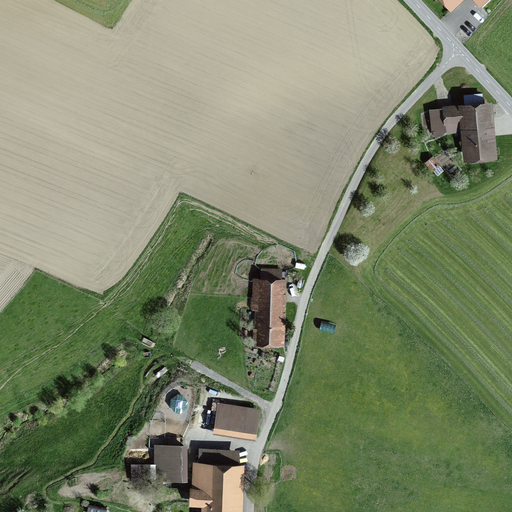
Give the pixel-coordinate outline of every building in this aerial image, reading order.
[(461,132),(463,150),(470,149),(471,158),(490,156),(486,105),(430,110),(433,132),(436,136),(445,131),(446,133),(461,132)] [(261,281),(254,281),(254,298),(252,298),(252,309),(261,309),(261,329),(258,329),(257,341),(281,342),(281,327),(279,327),(281,271),(262,270),(261,281)] [(257,411),(220,405),(217,426),(254,432),(257,411)] [(186,447),(156,448),(156,477),(186,477),(186,447)] [(234,454),(201,453),(200,472),(193,472),(193,490),(165,489),(165,501),(204,502),(204,510),(207,510),(206,511),(236,511),(237,511),(232,511),(234,454)] [(143,477),(142,462),(131,463),(132,477),(143,477)]
